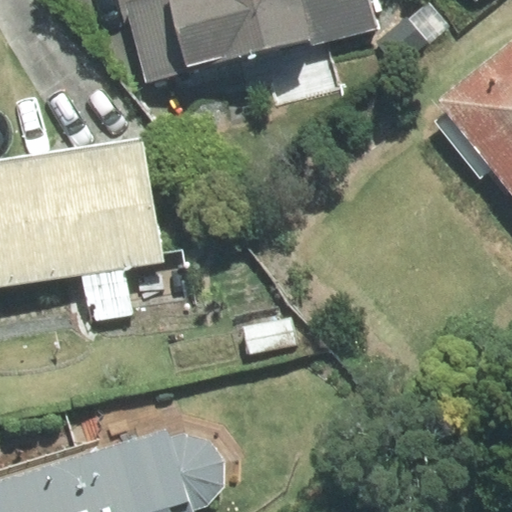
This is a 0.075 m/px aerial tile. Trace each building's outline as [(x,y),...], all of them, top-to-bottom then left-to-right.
[(81,0),(146,85),(374,29),(367,0),(81,0)] [(462,0),(475,16),(493,0),(462,0)] [(454,125),(445,133),(483,179),(492,172),(511,196),(511,42),(437,104),(454,125)] [(0,288),(78,275),(87,323),(136,314),(128,267),(163,261),(142,137),(0,160),(0,288)] [(294,316),(236,320),(238,355),(296,352),(294,316)] [(186,511),(220,502),(221,499),(222,496),(223,493),(224,490),(225,487),(225,484),(225,480),(225,477),(225,474),(225,471),(224,468),(224,465),(223,462),(222,459),(220,456),(219,453),(217,450),(216,448),(214,445),(212,443),(209,441),(207,439),(205,437),(202,435),(199,433),(196,432),(194,430),(191,429),(188,428),(185,428),(181,427),(178,427),(175,427),(172,427),(169,427),(0,478),(0,511),(186,511)]
